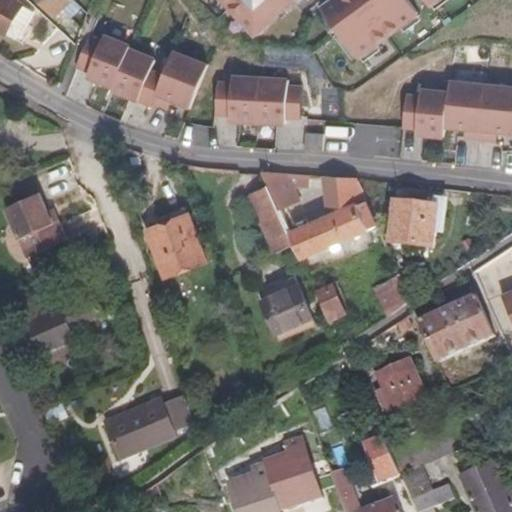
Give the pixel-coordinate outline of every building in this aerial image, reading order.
[(24,7),(10,0),(0,0),(0,38),(4,40),(7,37),(19,42),(35,12),(26,4),(24,7)] [(35,0),(54,18),(70,0),(69,0),(35,0)] [(289,0),(222,0),(254,34),(289,0)] [(320,10),(332,0),(318,0),(315,3),(320,10)] [(415,13),(405,0),(332,0),(320,10),(355,57),(415,13)] [(113,88),(129,48),(103,37),(101,40),(90,36),(78,69),(88,73),(87,78),(113,88)] [(16,47),(19,42),(7,37),(4,40),(16,47)] [(152,103),(162,77),(149,72),(153,61),(128,51),(113,88),(111,91),(151,106),(152,103)] [(189,109),(206,66),(172,52),(162,77),(152,103),(167,109),(170,102),(189,109)] [(256,123),(258,79),(230,78),(230,84),(215,83),(214,115),(228,116),(228,121),(256,123)] [(298,120),(300,87),(286,87),(286,81),(258,79),(256,123),(284,124),(284,119),(298,120)] [(479,141),(484,86),(448,82),(446,94),(443,129),(464,131),(463,139),(479,141)] [(511,135),(511,88),(484,86),(479,141),(495,142),(496,134),(511,135)] [(443,129),(446,94),(418,92),(418,98),(403,97),(400,129),(415,130),(414,135),(442,138),(443,129)] [(305,133),(304,149),(322,150),(323,134),(305,133)] [(305,176),(262,172),(268,187),(279,212),(298,203),(291,187),(304,187),(305,176)] [(360,205),(371,231),(379,228),(357,179),(323,177),(330,216),(360,205)] [(250,196),(275,253),(294,244),(288,232),(279,212),(268,187),(250,196)] [(41,193),(8,208),(30,258),(70,241),(61,221),(54,224),(49,211),(41,193)] [(394,201),(391,242),(437,246),(440,206),(394,201)] [(371,231),(360,205),(330,216),(288,232),(294,244),(300,259),(371,231)] [(56,209),(49,211),(54,224),(61,221),(56,209)] [(164,279),(207,263),(200,242),(191,217),(147,233),(164,279)] [(218,259),(210,238),(200,242),(207,263),(218,259)] [(473,277),(486,304),(494,300),(492,295),(498,292),(489,265),(473,277)] [(320,275),(318,271),(307,275),(309,280),(320,275)] [(409,299),(399,276),(377,285),(390,315),(409,299)] [(341,312),(330,286),(315,291),(333,332),(345,326),(340,313),(341,312)] [(21,322),(36,356),(81,339),(77,328),(107,316),(96,291),(21,322)] [(319,330),(304,297),(267,314),(281,347),(319,330)] [(511,297),(503,301),(511,319),(511,297)] [(417,325),(436,365),(493,338),(474,298),(417,325)] [(377,399),(387,420),(428,400),(410,363),(378,378),(386,395),(377,399)] [(447,387),(449,393),(458,389),(456,383),(447,387)] [(53,427),(69,421),(61,400),(45,407),(53,427)] [(193,427),(185,401),(164,409),(161,402),(104,422),(118,462),(175,441),(173,434),(193,427)] [(387,449),(400,477),(473,442),(460,416),(387,449)] [(382,438),(365,445),(379,475),(383,484),(400,477),(387,449),(382,438)] [(459,476),(475,511),(511,511),(511,500),(505,486),(493,460),(459,476)] [(349,480),(344,469),(331,474),(344,511),(398,511),(393,499),(360,511),(349,480)] [(416,511),(430,511),(455,501),(448,487),(412,503),(416,511)]
